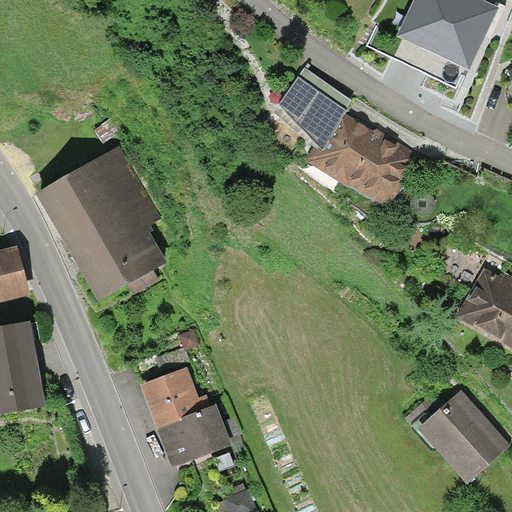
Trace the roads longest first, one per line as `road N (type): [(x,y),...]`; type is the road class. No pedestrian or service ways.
road 1 (tertiary): [(0,175),(27,217),(145,511)]
road 2 (residential): [(511,164),(348,77),(254,0)]
